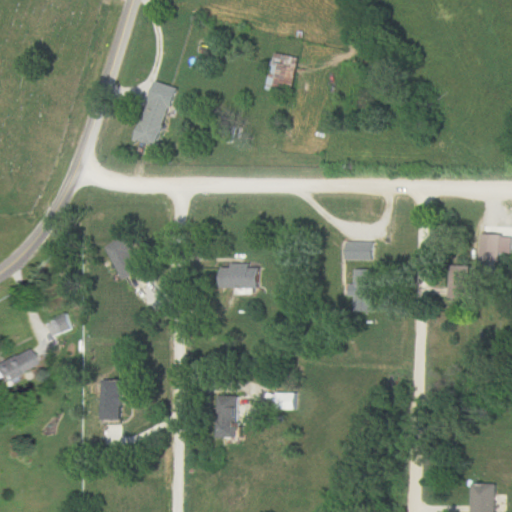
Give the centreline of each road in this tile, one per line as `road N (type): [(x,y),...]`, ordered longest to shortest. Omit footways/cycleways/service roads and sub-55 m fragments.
road 1 (residential): [(511,196),(142,188),(77,169)]
road 2 (residential): [(187,189),(180,511)]
road 3 (residential): [(416,511),(425,192)]
road 4 (tertiary): [(0,271),(38,235),(77,169),(131,0)]
